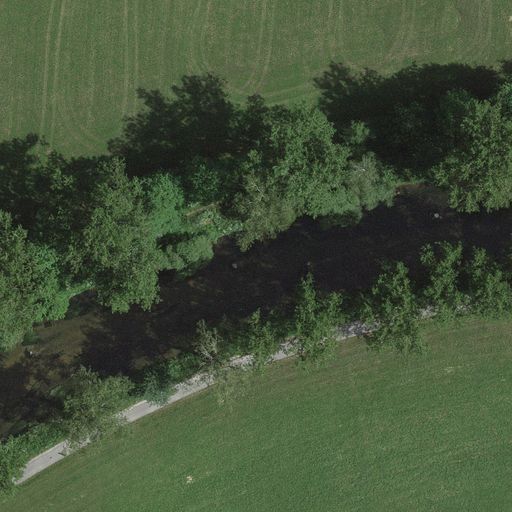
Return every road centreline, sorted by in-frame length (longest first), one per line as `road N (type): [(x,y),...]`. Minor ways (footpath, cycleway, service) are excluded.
road 1 (track): [(511,138),(419,145),(234,191),(0,317)]
road 2 (track): [(511,293),(417,312),(231,372),(0,483)]
